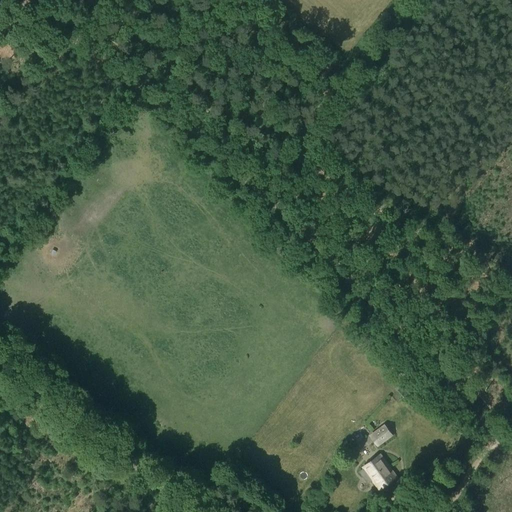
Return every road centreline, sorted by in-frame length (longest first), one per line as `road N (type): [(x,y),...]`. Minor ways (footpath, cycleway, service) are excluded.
road 1 (unknown): [(0,4),(30,31),(108,39),(261,156),(277,184),(378,273),(493,415),(493,458),(462,511)]
road 2 (track): [(17,0),(262,192),(421,354),(484,426),(486,441)]
road 3 (unclassified): [(192,511),(0,362)]
